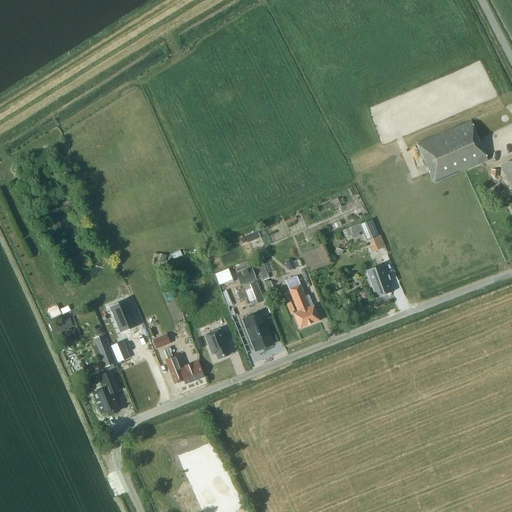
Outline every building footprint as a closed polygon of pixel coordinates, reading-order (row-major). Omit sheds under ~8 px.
[(434,185),(488,161),(470,121),(416,145),(434,185)] [(511,160),(502,166),(511,186),(511,160)] [(371,220),(360,225),(371,252),(385,246),(380,235),(378,236),(371,220)] [(342,231),(345,238),(347,237),(359,232),(363,231),(360,225),(360,224),(342,231)] [(246,237),(248,243),(260,238),(258,232),(246,237)] [(351,254),(355,266),(373,260),(370,248),(351,254)] [(166,256),(154,254),(153,264),(162,265),(165,265),(166,256)] [(259,283),(269,279),(261,259),(251,263),(253,269),(257,267),(261,276),(257,277),(259,283)] [(291,259),(285,261),(289,272),(295,269),(291,259)] [(367,271),(366,272),(377,298),(378,298),(377,296),(392,290),(392,292),(393,292),(388,279),(389,278),(384,265),(383,265),(384,268),(384,269),(369,275),(367,271)] [(236,274),(241,286),(256,280),(252,268),(250,269),(238,274),(236,274)] [(252,306),(264,301),(256,283),(245,288),(252,306),(251,306),(252,306)] [(309,308),(305,296),(300,286),(289,290),(293,301),(298,312),(294,314),(300,329),(320,321),(313,306),(309,308)] [(77,313),(88,308),(89,310),(93,308),(91,303),(66,315),(67,317),(72,315),(73,316),(78,314),(77,313)] [(127,304),(111,311),(120,334),(137,327),(127,304)] [(47,310),(51,319),(61,315),(57,305),(47,310)] [(258,310),(241,316),(253,346),(270,339),(258,310)] [(70,316),(50,324),(53,332),(74,324),(70,316)] [(220,330),(205,336),(212,355),(216,354),(218,359),(229,355),(226,348),(227,347),(220,330)] [(94,339),(105,367),(106,367),(113,364),(102,336),(94,339)] [(167,336),(153,342),(157,350),(170,344),(167,336)] [(136,354),(149,349),(145,340),(133,345),(136,354)] [(122,341),(111,346),(118,363),(130,358),(122,341)] [(250,367),(257,365),(252,344),(244,345),(250,367)] [(136,402),(151,396),(143,372),(151,370),(146,355),(139,357),(141,363),(125,369),(136,402)] [(198,361),(180,368),(175,356),(165,360),(175,384),(184,381),(185,385),(204,377),(198,361)] [(104,389),(93,394),(101,414),(106,411),(108,416),(119,412),(115,402),(116,401),(112,390),(118,387),(112,372),(99,377),(104,389)]
